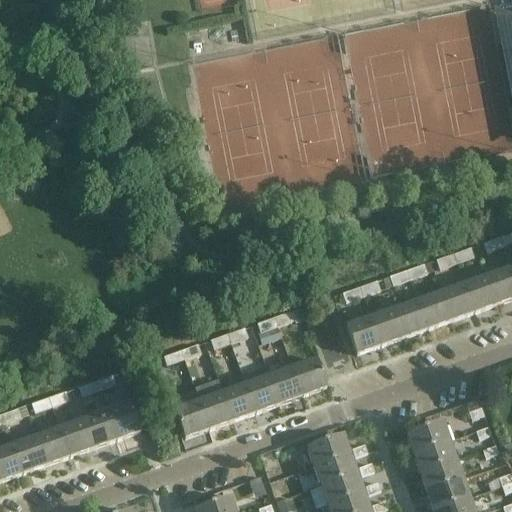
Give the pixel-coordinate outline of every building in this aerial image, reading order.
[(153,24),(118,31),(138,127),(173,119),(153,24)] [(511,246),(511,236),(499,241),(502,250),(511,246)] [(499,241),(482,247),(486,256),(502,250),(499,241)] [(473,261),(469,251),(452,258),(455,267),(473,261)] [(452,258),(435,263),(439,273),(455,267),(452,258)] [(426,277),(423,268),(406,274),(410,283),(426,277)] [(511,278),(509,271),(486,279),(496,308),(511,302),(511,278)] [(406,274),(389,280),(392,290),(410,283),(406,274)] [(486,279),(463,288),(473,316),(496,308),(486,279)] [(379,294),(376,285),(359,291),(362,300),(379,294)] [(463,288),(440,296),(450,325),(473,316),(463,288)] [(359,291),(342,297),(345,306),(362,300),(359,291)] [(440,296),(417,304),(427,333),(450,325),(440,296)] [(417,304),(393,312),(404,341),(427,333),(417,304)] [(393,312),(370,321),(380,349),(404,341),(393,312)] [(294,326),(291,317),(274,323),(277,332),(294,326)] [(380,349),(370,321),(346,329),(356,358),(380,349)] [(274,323),(256,329),(259,338),(277,332),(274,323)] [(247,343),(244,333),(227,340),(230,349),(247,343)] [(227,340),(209,346),(213,355),(230,349),(227,340)] [(200,360),(196,350),(181,356),(184,366),(200,360)] [(181,356),(163,362),(166,372),(184,366),(181,356)] [(315,362),(291,371),(301,400),(325,391),(315,362)] [(291,371),(267,379),(278,408),(301,400),(291,371)] [(114,388),(111,379),(94,385),(97,394),(114,388)] [(267,379),(244,387),(255,416),(278,408),(267,379)] [(94,385),(77,391),(80,400),(97,394),(94,385)] [(244,387),(221,396),(232,425),(255,416),(244,387)] [(68,405),(65,395),(48,401),(51,411),(68,405)] [(221,396),(198,404),(208,433),(232,425),(221,396)] [(48,401),(31,407),(34,417),(51,411),(48,401)] [(208,433),(198,404),(174,413),(184,442),(208,433)] [(129,406),(105,415),(115,444),(139,435),(129,406)] [(471,424),(484,420),(481,411),(468,416),(471,424)] [(21,421),(18,412),(1,418),(5,427),(21,421)] [(105,415),(81,423),(92,452),(115,444),(105,415)] [(81,423),(58,431),(69,460),(92,452),(81,423)] [(405,438),(412,458),(449,445),(442,425),(405,438)] [(58,431),(35,440),(45,469),(69,460),(58,431)] [(478,443),(491,439),(488,431),(475,435),(478,443)] [(306,451),(313,471),(349,458),(342,438),(306,451)] [(35,440),(12,448),(22,477),(45,469),(35,440)] [(449,445),(412,458),(419,476),(455,463),(449,445)] [(12,448),(0,452),(0,484),(22,477),(12,448)] [(353,460),(366,456),(363,448),(351,452),(353,460)] [(485,462),(497,458),(494,450),(482,454),(485,462)] [(349,458),(313,471),(319,489),(355,477),(349,458)] [(455,463),(419,476),(425,495),(462,482),(455,463)] [(360,479),(372,475),(369,466),(357,471),(360,479)] [(283,468),(268,473),(272,486),(287,481),(283,468)] [(501,489),(511,484),(511,481),(510,476),(498,481),(501,489)] [(355,477),(319,489),(326,508),(362,495),(355,477)] [(462,482),(425,495),(431,511),(437,511),(469,501),(462,482)] [(511,484),(501,489),(487,494),(490,502),(511,494),(511,484)] [(367,498),(379,494),(376,485),(364,490),(367,498)] [(253,501),(266,497),(263,489),(250,493),(253,501)] [(367,511),(362,495),(326,508),(327,511),(367,511)] [(198,511),(233,511),(229,501),(198,511)] [(472,511),(469,501),(437,511),(472,511)] [(290,511),(288,503),(276,507),(278,511),(290,511)]
